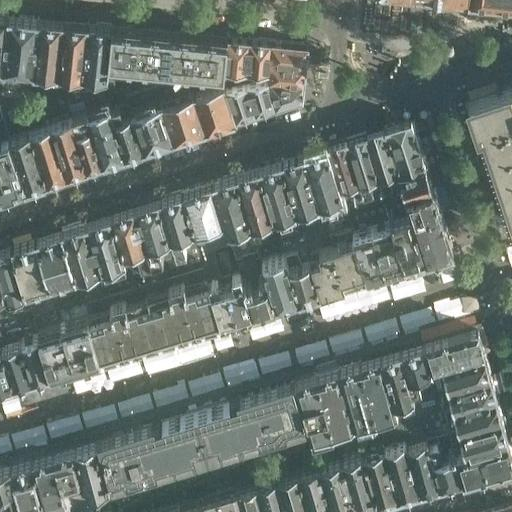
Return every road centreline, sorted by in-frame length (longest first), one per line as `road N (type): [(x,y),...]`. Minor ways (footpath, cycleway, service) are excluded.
road 1 (residential): [(0,429),(511,277)]
road 2 (residential): [(339,111),(0,222)]
road 3 (residential): [(145,0),(339,19)]
road 4 (residential): [(339,111),(511,56)]
